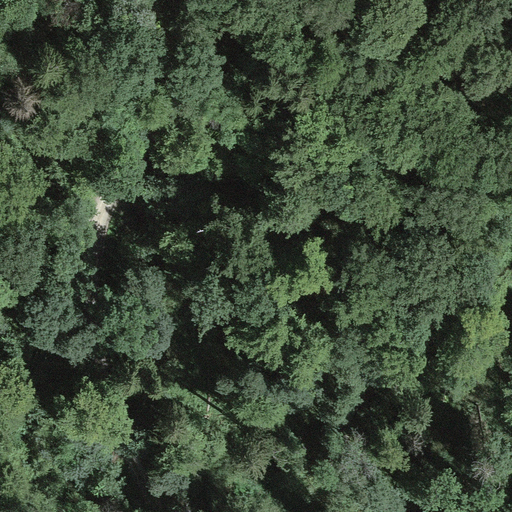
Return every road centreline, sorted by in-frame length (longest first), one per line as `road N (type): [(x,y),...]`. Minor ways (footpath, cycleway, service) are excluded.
road 1 (track): [(104,194),(94,231),(96,344),(160,511)]
road 2 (track): [(131,153),(281,0)]
road 3 (track): [(0,246),(104,194),(131,153)]
